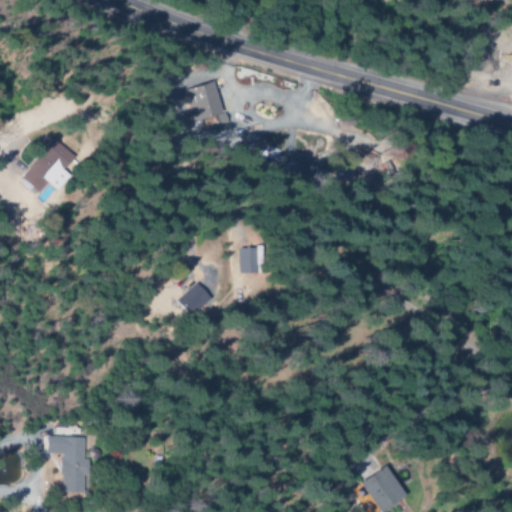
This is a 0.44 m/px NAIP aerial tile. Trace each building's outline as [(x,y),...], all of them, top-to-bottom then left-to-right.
[(199,126),(217,120),(205,82),(179,91),(189,121),(197,119),(199,126)] [(10,178),(29,195),(64,157),(45,140),(10,178)] [(231,275),(248,275),(248,249),(232,249),(231,275)] [(172,301),(177,314),(199,305),(194,292),(172,301)] [(38,455),(54,456),(52,494),(76,495),(78,439),(39,438),(38,455)] [(374,511),(397,500),(379,468),(350,483),(366,511),(374,511)]
